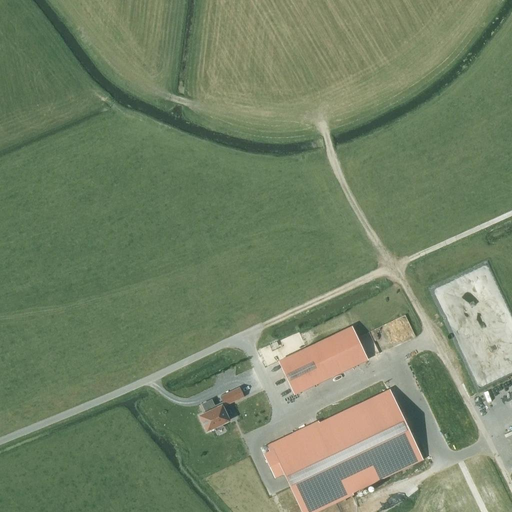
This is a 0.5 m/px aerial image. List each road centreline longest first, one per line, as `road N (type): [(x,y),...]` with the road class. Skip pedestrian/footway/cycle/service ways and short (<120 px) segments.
road 1 (track): [(511,487),(393,266)]
road 2 (unknown): [(432,334),(390,358),(432,442),(464,452),(478,442),(479,422)]
road 3 (track): [(242,334),(393,266)]
road 4 (track): [(393,266),(511,212)]
